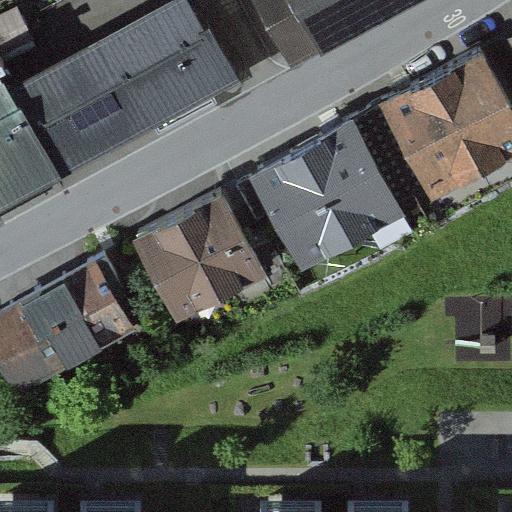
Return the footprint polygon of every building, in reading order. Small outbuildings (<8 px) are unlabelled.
[(0,193),(221,73),(181,0),(172,0),(10,88),(0,69),(0,193)] [(266,0),(293,51),(383,0),(266,0)] [(0,50),(31,33),(16,7),(0,15),(0,50)] [(511,103),(481,46),(352,115),(358,127),(365,123),(375,142),(368,146),(397,200),(511,138),(511,103)] [(352,115),(259,165),(305,249),(397,200),(368,146),(375,142),(365,123),(358,127),(352,115)] [(222,188),(140,229),(178,305),(260,264),(222,188)] [(93,257),(0,306),(0,344),(19,379),(128,321),(93,257)]
